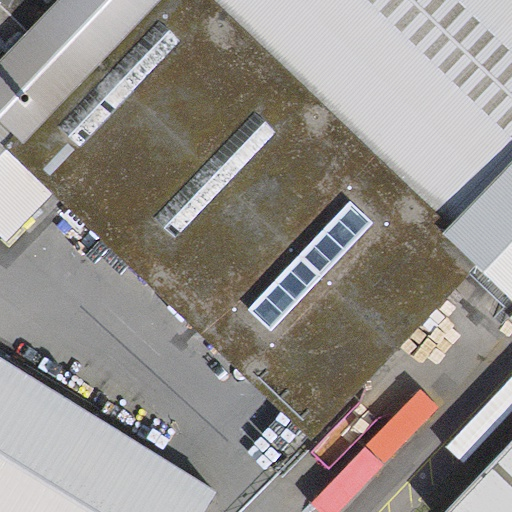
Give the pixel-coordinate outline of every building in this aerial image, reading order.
[(434,229),(192,0),(55,0),(0,62),(0,149),(43,190),(301,435),(467,260),(434,229)] [(0,0),(0,62),(55,0),(0,0)] [(511,0),(192,0),(434,229),(511,146),(511,0)] [(511,302),(511,146),(434,229),(467,260),(511,302)] [(0,235),(12,224),(43,190),(0,149),(0,235)] [(210,511),(218,501),(0,362),(0,511),(210,511)] [(388,465),(447,429),(434,407),(374,443),(388,465)] [(511,511),(511,441),(446,511),(511,511)]
